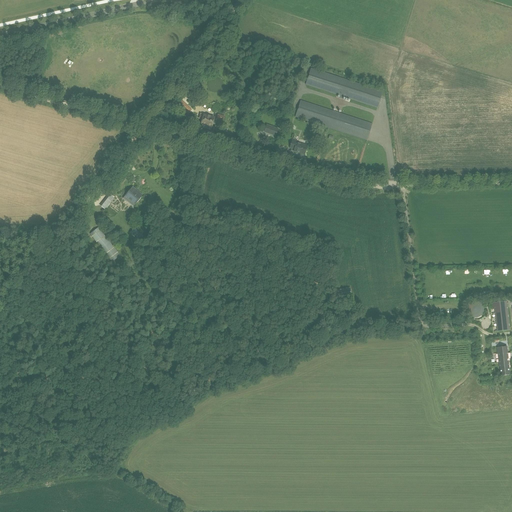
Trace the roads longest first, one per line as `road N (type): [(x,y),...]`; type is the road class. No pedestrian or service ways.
road 1 (track): [(0,456),(62,436),(123,391),(191,387),(294,338),(424,324)]
road 2 (unclassified): [(145,129),(333,184),(511,181)]
road 3 (track): [(142,128),(0,306)]
road 4 (secondary): [(0,35),(159,0)]
road 5 (track): [(240,0),(142,128)]
road 6 (track): [(142,128),(0,88)]
